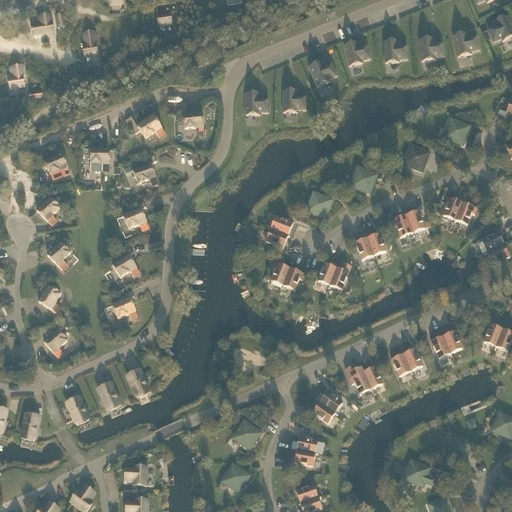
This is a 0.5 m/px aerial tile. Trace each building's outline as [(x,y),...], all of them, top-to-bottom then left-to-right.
[(173,8),(161,10),(161,15),(158,15),(160,28),(172,26),(170,15),(174,14),(173,8)] [(64,17),(55,18),(57,31),(66,30),(64,17)] [(33,37),(53,35),(51,18),(39,19),(40,26),(32,26),(32,31),(31,31),(32,33),(33,33),(33,37)] [(503,44),(511,39),(511,31),(507,19),(495,24),(497,29),(489,32),(494,44),(502,41),(503,44)] [(85,46),(83,46),(85,58),(98,57),(96,46),(97,45),(95,34),(83,36),(85,46)] [(476,40),(468,41),(467,37),(454,39),(458,59),(471,57),(471,54),(479,52),(476,40)] [(442,46),(434,47),(433,42),(420,43),(422,64),(435,62),(435,60),(444,59),(442,46)] [(407,49),(398,49),(398,44),(385,45),(386,66),(399,65),(399,62),(407,62),(407,49)] [(362,66),(362,63),(370,61),(367,48),(359,50),(358,46),(345,49),(350,69),(362,66)] [(332,66),(324,70),(322,65),(310,70),(318,89),(330,84),(329,82),(337,78),(332,66)] [(24,69),(11,71),(12,78),(9,79),(11,91),(25,89),(24,78),(25,78),(24,69)] [(41,92),(29,94),(31,103),(43,101),(41,92)] [(297,99),(297,94),(284,94),(284,115),(297,115),(297,112),(306,112),(306,99),(297,99)] [(268,102),(260,102),(260,97),(247,97),(247,118),(260,118),(260,115),(268,115),(268,102)] [(188,117),(187,104),(181,105),(182,117),(184,117),(185,131),(197,130),(197,137),(204,136),(203,116),(188,117)] [(165,136),(154,119),(139,129),(132,118),(126,122),(135,136),(141,132),(146,141),(156,134),(159,140),(165,136)] [(444,141),(463,148),(470,129),(451,121),(444,141)] [(403,167),(422,175),(430,155),(411,148),(403,167)] [(91,166),(91,172),(102,173),(110,173),(110,152),(91,152),(91,166)] [(41,170),(47,167),(50,176),(61,172),(64,178),(71,176),(63,156),(45,163),(42,154),(36,156),(41,170)] [(152,188),(159,185),(151,166),(157,164),(154,158),(140,164),(142,170),(133,173),(139,186),(149,181),(152,188)] [(377,177),(358,170),(351,189),(370,197),(377,177)] [(314,195),(306,214),(326,222),(333,203),(314,195)] [(37,214),(52,228),(57,223),(52,218),(61,210),(51,200),(37,214)] [(445,206),(448,207),(444,218),(456,223),(462,206),(448,200),(445,206)] [(133,215),(124,218),(129,231),(140,227),(142,233),(149,230),(141,212),(146,210),(143,204),(130,209),(133,215)] [(472,216),(475,217),(477,212),(462,206),(456,223),(468,228),(472,216)] [(425,231),(421,219),(424,218),(421,213),(407,218),(413,236),(425,231)] [(394,229),(397,228),(401,240),(413,236),(407,218),(392,224),(394,229)] [(288,222),(287,225),(276,220),(271,232),(288,239),(294,224),(288,222)] [(278,248),(277,251),(282,253),(288,239),(271,232),(266,244),(278,248)] [(499,236),(482,244),(487,255),(504,248),(499,236)] [(374,259),(386,254),(380,237),(368,241),(374,259)] [(55,251),(48,258),(63,273),(68,267),(63,263),(71,254),(61,245),(63,243),(59,238),(51,246),(55,251)] [(368,241),(356,246),(362,263),(374,259),(368,241)] [(492,267),(510,259),(504,248),(487,255),(492,267)] [(130,274),(134,279),(140,275),(129,258),(113,268),(121,280),(130,274)] [(279,267),(278,266),(272,284),(284,289),(290,271),(279,267)] [(337,271),(325,266),(318,284),(330,288),(337,271)] [(342,293),(351,269),(344,266),(341,273),(337,271),(330,288),(342,293)] [(295,293),(300,281),(303,282),(305,277),(290,271),(284,289),(295,293)] [(45,295),(39,304),(57,316),(61,309),(55,306),(61,296),(49,289),(52,284),(47,281),(40,291),(45,295)] [(132,322),(139,319),(130,301),(134,299),(131,293),(120,298),(123,304),(113,308),(118,321),(129,316),(132,322)] [(58,350),(67,343),(58,332),(61,329),(57,324),(44,335),(48,340),(43,345),(57,360),(62,356),(58,350)] [(503,332),(491,328),(484,345),(496,350),(503,332)] [(496,350),(508,354),(511,344),(511,335),(503,332),(496,350)] [(455,334),(443,339),(451,356),(463,351),(455,334)] [(451,356),(443,339),(431,345),(439,362),(451,356)] [(404,357),(411,374),(423,369),(415,352),(404,357)] [(400,380),(411,374),(404,357),(392,363),(400,380)] [(360,397),(372,392),(364,375),(362,370),(356,373),(354,370),(346,374),(352,387),(355,386),(360,397)] [(383,387),(376,370),(375,370),(364,375),(372,392),(383,387)] [(138,400),(150,395),(140,372),(127,377),(138,400)] [(111,385),(98,391),(109,414),(121,408),(111,385)] [(343,406),(333,398),(334,396),(330,392),(321,405),(336,416),(343,406)] [(77,428),(89,422),(79,399),(67,405),(77,428)] [(313,415),(313,416),(328,427),(336,416),(321,405),(314,415),(313,415)] [(511,442),(511,439),(511,419),(499,415),(492,434),(511,442)] [(22,441),(35,443),(40,419),(27,416),(22,441)] [(250,453),(262,436),(245,424),(233,441),(250,453)] [(305,428),(304,436),(312,437),(313,429),(305,428)] [(473,445),(454,438),(447,457),(466,465),(473,445)] [(298,453),(316,456),(318,444),(300,440),(298,453)] [(316,456),(298,453),(295,465),(313,469),(316,456)] [(412,463),(405,481),(414,484),(413,486),(423,490),(425,485),(435,489),(437,482),(428,478),(431,471),(412,463)] [(233,467),(222,484),(239,496),(251,478),(233,467)] [(147,470),(136,469),(136,473),(126,472),(126,483),(135,484),(135,488),(146,488),(147,470)] [(318,500),(314,488),(297,494),(301,506),(318,500)] [(80,497),(78,495),(71,504),(82,511),(88,511),(93,506),(89,503),(95,496),(86,489),(80,497)] [(301,506),(302,511),(322,511),(318,500),(301,506)] [(452,511),(448,501),(429,507),(430,511),(452,511)] [(147,511),(148,503),(137,502),(136,506),(127,505),(126,511),(147,511)]
